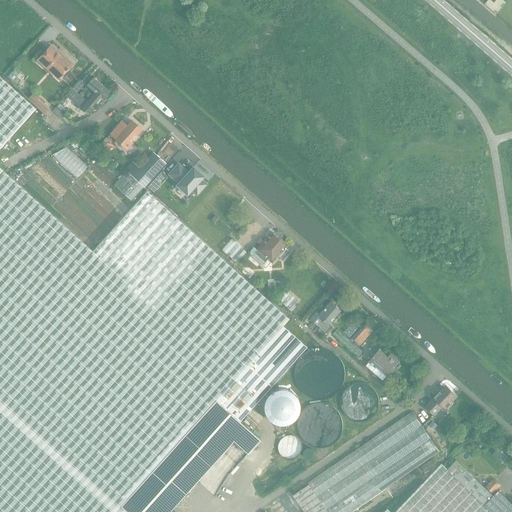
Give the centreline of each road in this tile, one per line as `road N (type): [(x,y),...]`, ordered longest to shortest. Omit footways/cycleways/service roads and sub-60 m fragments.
road 1 (residential): [(441,369),(27,0)]
road 2 (unknown): [(511,328),(493,239),(404,172),(292,51),(262,37),(237,0)]
road 3 (unknown): [(297,0),(400,92),(483,204)]
road 4 (residential): [(242,511),(409,401),(441,369)]
